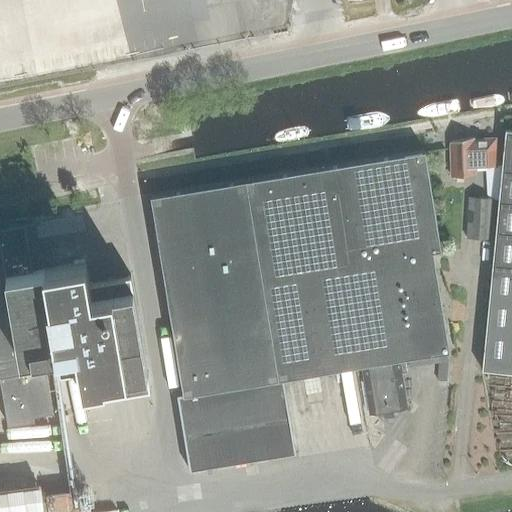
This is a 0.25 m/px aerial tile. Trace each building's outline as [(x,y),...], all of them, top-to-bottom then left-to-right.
[(120,0),(121,26),(159,25),(159,7),(144,8),(144,0),(120,0)] [(511,373),(511,131),(503,130),(480,370),(511,373)] [(473,139),(473,137),(448,141),(450,176),(475,175),(475,166),(495,165),(494,138),(473,139)] [(364,367),(366,381),(361,382),(367,416),(405,410),(399,375),(404,374),(402,360),(449,352),(432,252),(441,251),(424,152),(150,199),(181,395),(175,396),(186,471),(292,454),(280,381),(364,367)] [(489,240),(492,200),(468,198),(465,238),(489,240)] [(0,388),(7,425),(33,420),(32,416),(54,412),(47,370),(26,374),(23,361),(58,355),(60,355),(63,370),(81,367),(87,399),(110,395),(152,388),(150,374),(135,290),(132,276),(91,284),(87,261),(44,269),(43,269),(43,268),(41,268),(36,241),(27,243),(23,224),(0,228),(0,388)] [(0,490),(0,511),(27,511),(42,510),(39,486),(0,490)]
